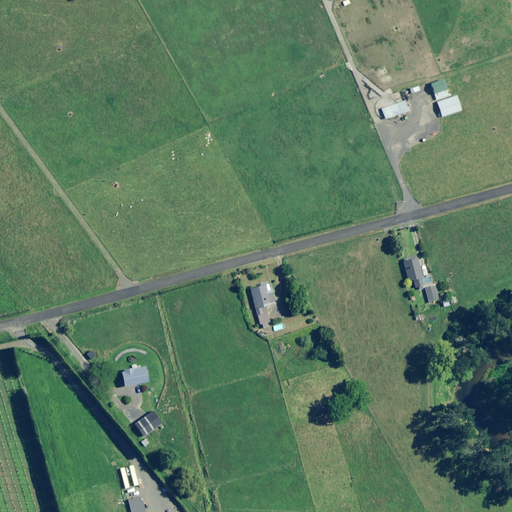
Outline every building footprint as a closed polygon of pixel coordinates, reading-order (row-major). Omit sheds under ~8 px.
[(448,96),(443,80),(431,84),(436,100),(448,96)] [(461,110),(456,96),(437,103),(442,117),(461,110)] [(409,111),(405,101),(381,109),(385,119),(409,111)] [(424,289),(432,286),(428,272),(421,274),(419,268),(416,258),(402,262),(408,281),(413,280),(416,290),(419,289),(419,290),(424,289)] [(270,290),(269,284),(249,289),(259,325),(269,322),(265,307),(276,304),(272,290),(270,290)] [(435,285),(432,286),(424,289),(428,304),(440,300),(435,285)] [(121,371),(121,372),(124,387),(148,382),(145,367),(141,368),(140,366),(137,367),(136,364),(131,365),(132,369),(121,371)]
